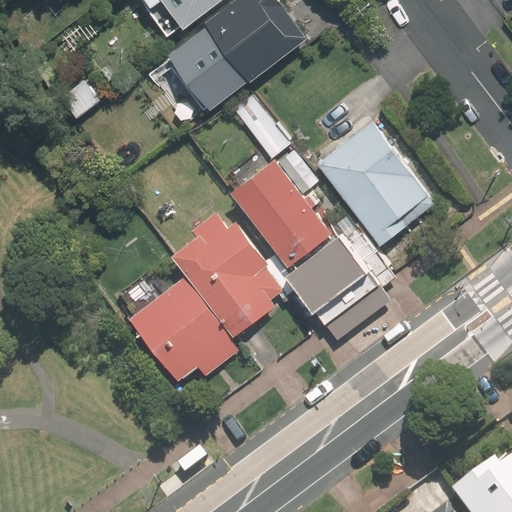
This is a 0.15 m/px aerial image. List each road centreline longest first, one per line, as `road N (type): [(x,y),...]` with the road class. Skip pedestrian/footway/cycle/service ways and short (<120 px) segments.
road 1 (secondary): [(511,295),(220,511)]
road 2 (residential): [(417,0),(511,123)]
